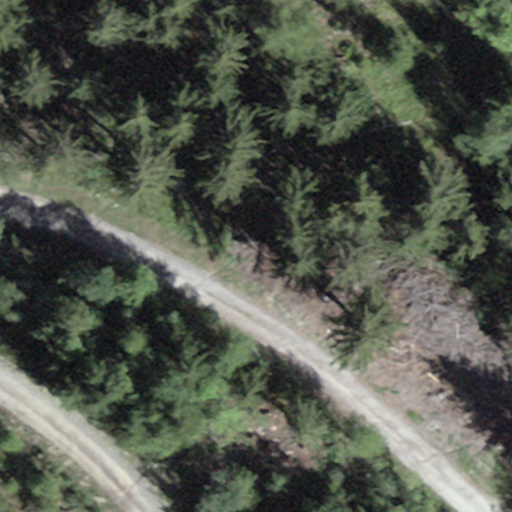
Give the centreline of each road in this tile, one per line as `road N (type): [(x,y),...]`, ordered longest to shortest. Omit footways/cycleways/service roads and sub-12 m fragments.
road 1 (track): [(485,511),(360,401),(226,300),(80,224),(0,206)]
road 2 (track): [(144,511),(0,379)]
